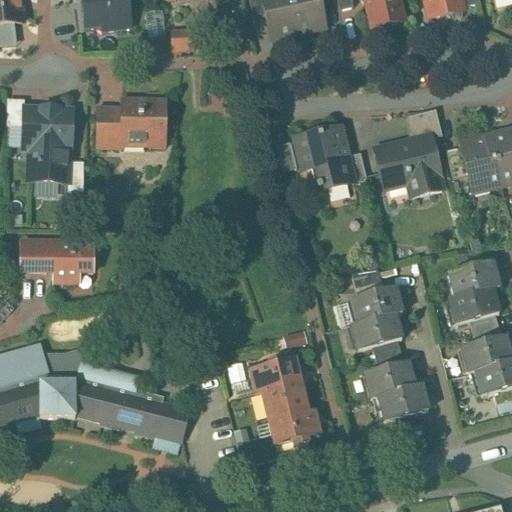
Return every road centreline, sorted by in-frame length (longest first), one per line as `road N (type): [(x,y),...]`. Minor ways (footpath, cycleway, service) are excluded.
road 1 (residential): [(511,82),(487,94),(286,109),(276,64)]
road 2 (tertiary): [(258,511),(511,444)]
road 3 (residential): [(276,64),(470,49),(511,60)]
